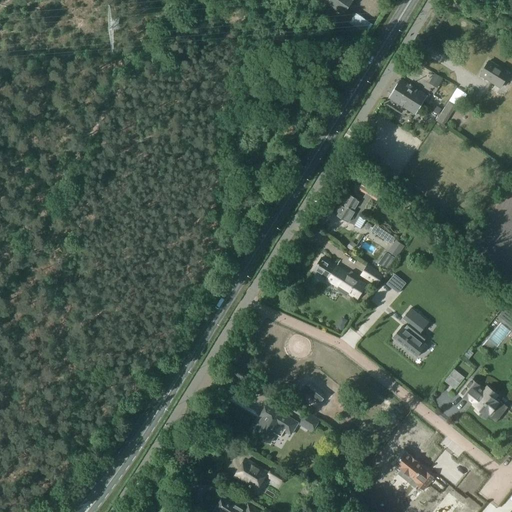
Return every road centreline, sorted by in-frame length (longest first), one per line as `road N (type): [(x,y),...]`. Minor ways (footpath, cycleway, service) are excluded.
road 1 (unclassified): [(110,511),(432,0)]
road 2 (primary): [(190,355),(410,0)]
road 3 (track): [(0,262),(151,56),(213,0)]
road 4 (primary): [(190,355),(69,511)]
road 5 (primary): [(91,511),(190,355)]
